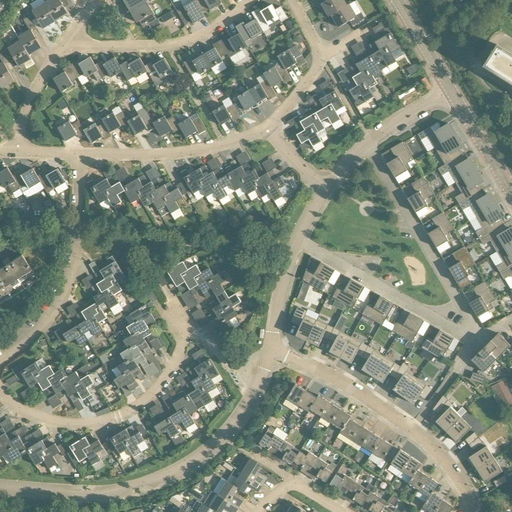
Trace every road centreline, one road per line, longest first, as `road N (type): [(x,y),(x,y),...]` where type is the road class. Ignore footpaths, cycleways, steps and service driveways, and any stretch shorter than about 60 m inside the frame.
road 1 (residential): [(0,488),(113,493),(189,462),(243,411),(270,350)]
road 2 (residential): [(0,388),(30,417),(109,421),(151,393),(178,357),(184,330),(170,303)]
road 3 (residential): [(474,511),(449,466),(411,430),(349,387),(270,350)]
road 4 (residential): [(0,362),(37,333),(70,274),(79,154)]
road 5 (residential): [(367,146),(469,329)]
road 6 (residential): [(64,42),(175,45),(214,30),(250,0)]
road 7 (residential): [(298,239),(441,322),(469,329)]
road 8 (residential): [(79,154),(196,156),(266,140)]
road 9 (tertiary): [(511,195),(450,90)]
road 10 (residential): [(13,150),(18,122),(64,42)]
